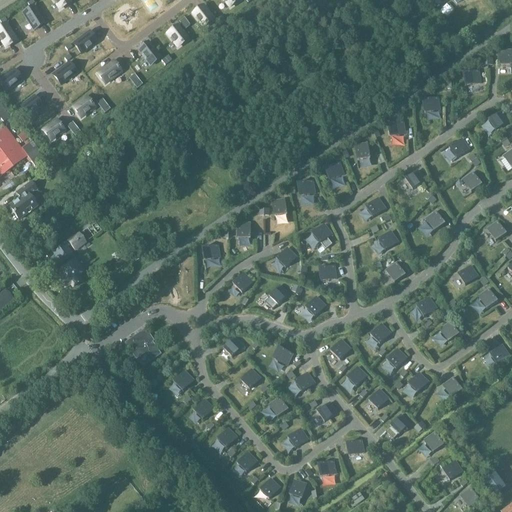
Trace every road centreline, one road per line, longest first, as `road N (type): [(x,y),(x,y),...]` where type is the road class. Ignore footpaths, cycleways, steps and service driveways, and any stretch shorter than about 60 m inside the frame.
road 1 (unclassified): [(72,325),(511,26)]
road 2 (unclassified): [(235,511),(77,348)]
